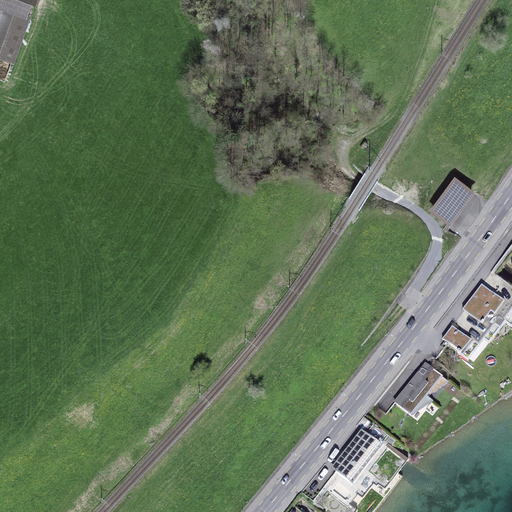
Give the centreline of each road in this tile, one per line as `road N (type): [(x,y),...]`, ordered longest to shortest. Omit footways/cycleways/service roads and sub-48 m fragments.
road 1 (track): [(424,313),(409,297),(439,242),(436,219),(360,180),(344,151),(389,119),(407,94),(441,0)]
road 2 (primary): [(511,192),(264,511)]
